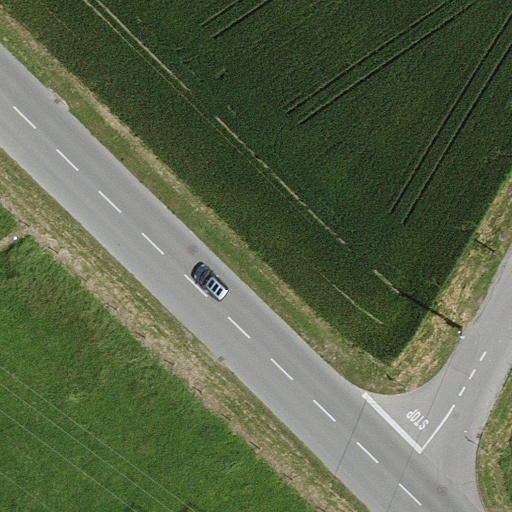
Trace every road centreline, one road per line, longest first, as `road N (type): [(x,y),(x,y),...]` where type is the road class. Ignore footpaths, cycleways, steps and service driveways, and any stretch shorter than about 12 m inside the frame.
road 1 (secondary): [(400,484),(0,92)]
road 2 (residential): [(400,484),(511,306)]
